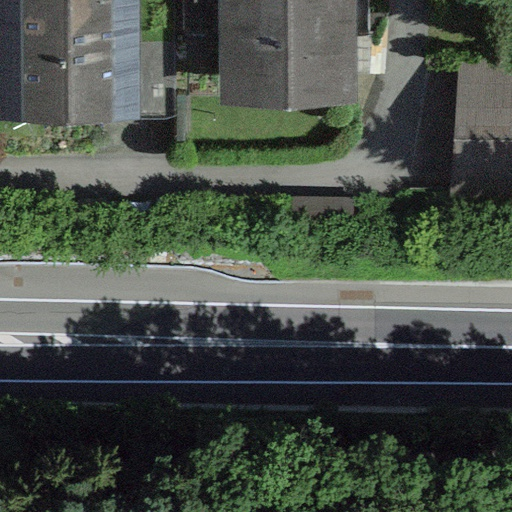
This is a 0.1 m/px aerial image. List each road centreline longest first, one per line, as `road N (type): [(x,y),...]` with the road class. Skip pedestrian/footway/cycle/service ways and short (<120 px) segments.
road 1 (track): [(511,464),(0,453)]
road 2 (trunk): [(511,354),(0,343)]
